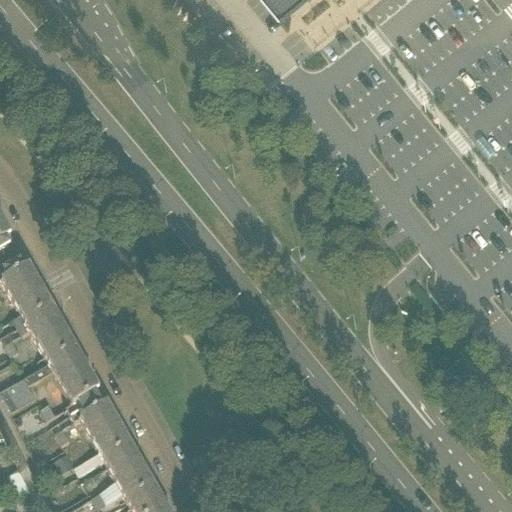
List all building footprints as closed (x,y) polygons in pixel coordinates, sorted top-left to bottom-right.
[(273,0),(280,8),(290,0),(273,0)] [(0,257),(9,253),(5,245),(10,243),(0,225),(0,257)] [(18,268),(0,278),(0,288),(1,288),(24,330),(51,315),(27,273),(22,276),(18,268)] [(23,374),(28,382),(74,356),(51,315),(24,330),(16,334),(20,342),(26,338),(40,363),(23,374)] [(9,363),(18,358),(12,347),(3,351),(9,363)] [(28,382),(0,398),(0,402),(10,419),(35,406),(27,393),(52,379),(71,412),(65,416),(69,423),(96,407),(92,400),(98,397),(93,389),(74,356),(28,382)] [(73,429),(77,427),(101,468),(129,453),(123,442),(105,411),(100,414),(96,407),(69,423),(73,429)] [(40,416),(46,427),(55,422),(48,411),(40,416)] [(5,426),(0,428),(0,436),(4,443),(12,439),(5,426)] [(62,436),(54,440),(61,452),(69,447),(62,436)] [(4,443),(8,452),(17,450),(12,439),(4,443)] [(15,468),(24,465),(17,450),(8,452),(15,468)] [(114,489),(98,500),(105,511),(121,502),(125,509),(152,494),(129,453),(102,468),(114,489)] [(65,461),(53,467),(61,480),(72,474),(65,461)] [(28,473),(19,476),(29,499),(39,495),(28,473)] [(162,511),(152,494),(125,509),(126,511),(162,511)] [(39,495),(29,499),(35,511),(36,511),(45,508),(39,495)] [(98,500),(90,504),(94,511),(104,511),(105,511),(98,500)]
